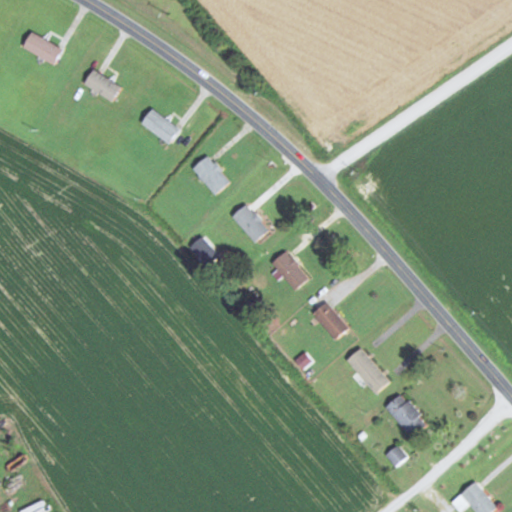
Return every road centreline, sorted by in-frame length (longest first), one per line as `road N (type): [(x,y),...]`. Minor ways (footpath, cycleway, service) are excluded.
road 1 (tertiary): [(511,405),(290,151),(220,90),(85,0)]
road 2 (residential): [(320,180),(511,45)]
